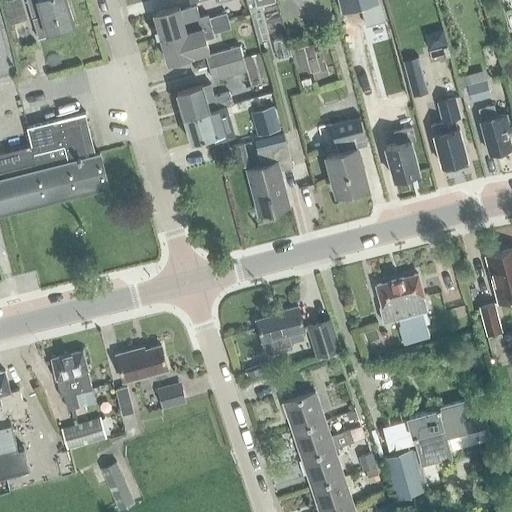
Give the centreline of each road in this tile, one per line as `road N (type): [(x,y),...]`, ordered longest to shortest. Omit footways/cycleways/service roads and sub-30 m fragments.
road 1 (tertiary): [(189,284),(511,203)]
road 2 (unclassified): [(189,284),(106,0)]
road 3 (residential): [(266,511),(189,284)]
road 4 (tertiary): [(0,331),(189,284)]
